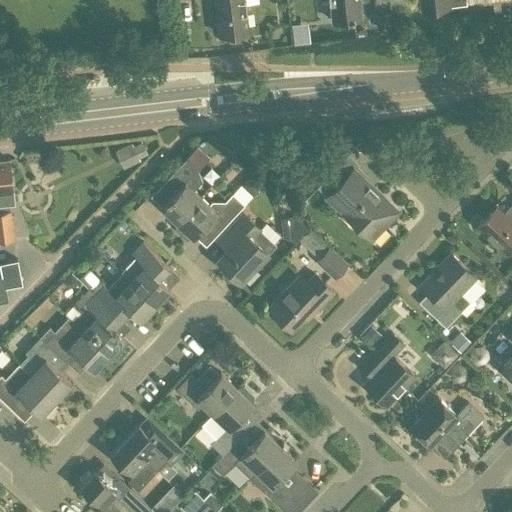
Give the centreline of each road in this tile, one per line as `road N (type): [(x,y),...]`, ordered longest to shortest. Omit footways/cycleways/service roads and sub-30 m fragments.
road 1 (unclassified): [(0,126),(511,71)]
road 2 (residential): [(290,371),(227,316),(207,310),(186,317),(39,482)]
road 3 (residential): [(290,371),(444,208)]
road 4 (residential): [(444,208),(393,160),(475,135),(499,154)]
road 5 (residential): [(372,465),(366,435),(290,371)]
